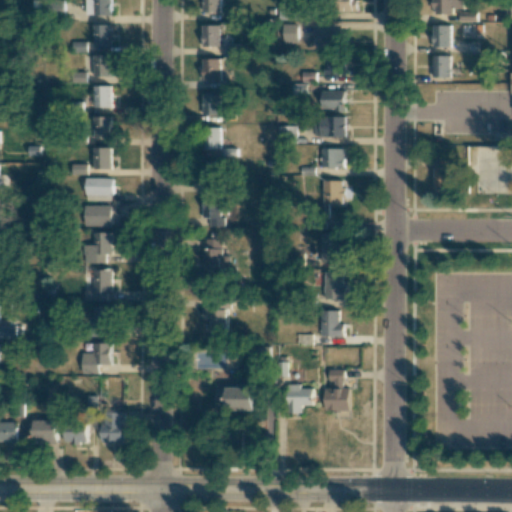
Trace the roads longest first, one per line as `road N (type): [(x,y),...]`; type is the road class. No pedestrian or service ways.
road 1 (residential): [(394,0),(390,511)]
road 2 (residential): [(161,0),(159,511)]
road 3 (tertiary): [(511,491),(0,489)]
road 4 (residential): [(511,232),(392,232)]
